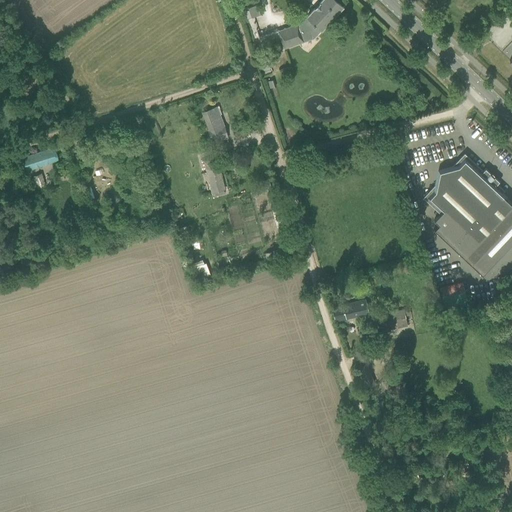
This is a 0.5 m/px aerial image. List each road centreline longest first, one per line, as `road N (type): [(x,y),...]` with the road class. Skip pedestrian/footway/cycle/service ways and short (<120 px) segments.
road 1 (track): [(226,0),(393,511)]
road 2 (track): [(0,154),(249,70)]
road 3 (track): [(279,162),(461,112),(493,82)]
road 4 (secondary): [(511,119),(386,0)]
